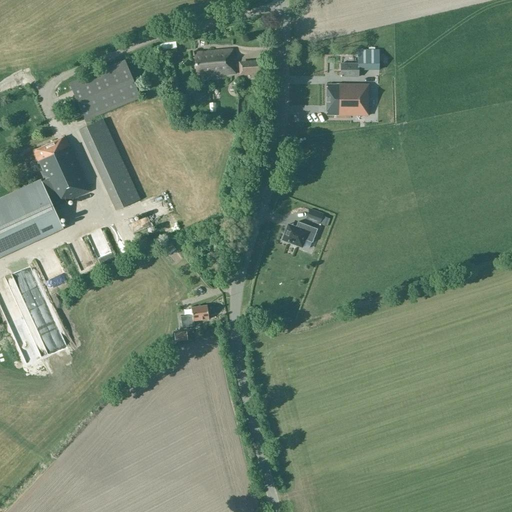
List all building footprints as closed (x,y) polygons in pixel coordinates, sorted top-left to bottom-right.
[(202,38),(194,39),(195,47),(204,46),(202,38)] [(166,44),(158,47),(159,52),(167,49),(176,48),(175,43),(166,44)] [(234,58),(233,49),(194,53),(196,75),(211,74),(212,76),(235,73),(235,65),(232,65),(231,59),(234,58)] [(341,64),(341,77),(358,77),(358,70),(371,70),(379,70),(379,50),(371,50),(358,50),(358,65),(341,64)] [(240,61),(240,75),(250,75),(251,79),(261,78),(260,60),(253,61),(240,61)] [(124,61),(69,84),(85,121),(140,98),(124,61)] [(326,115),(368,116),(368,85),(327,84),(326,115)] [(103,120),(79,130),(116,211),(139,200),(103,120)] [(33,152),(46,180),(0,201),(0,257),(62,228),(54,209),(58,206),(90,191),(65,137),(33,152)] [(153,194),(160,206),(169,201),(162,189),(153,194)] [(323,214),(310,210),(307,219),(319,223),(323,214)] [(317,229),(298,222),(294,231),(287,228),(282,240),(302,247),(305,240),(312,243),(317,229)] [(168,254),(175,248),(171,244),(164,250),(168,254)] [(71,251),(81,270),(91,264),(82,246),(71,251)] [(0,278),(0,310),(39,296),(30,270),(15,275),(22,297),(10,301),(2,278),(0,278)] [(192,314),(180,315),(181,326),(193,325),(193,321),(209,319),(207,306),(191,308),(192,314)] [(186,331),(174,333),(175,342),(188,340),(186,331)]
